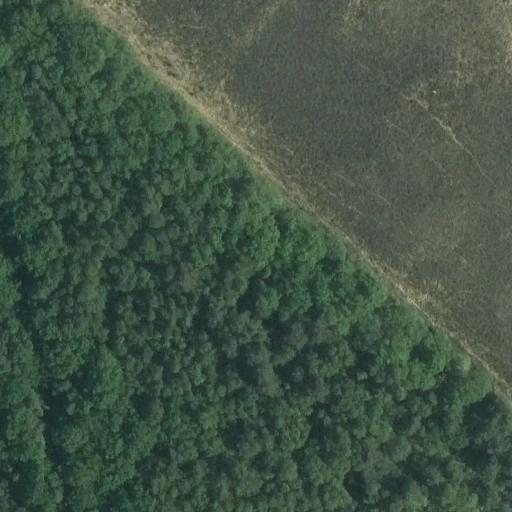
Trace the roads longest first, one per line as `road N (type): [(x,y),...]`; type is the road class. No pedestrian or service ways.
road 1 (track): [(23,0),(511,442)]
road 2 (unclassified): [(79,511),(0,217)]
